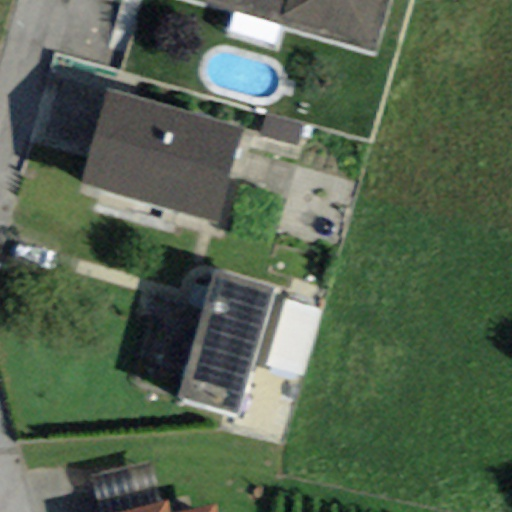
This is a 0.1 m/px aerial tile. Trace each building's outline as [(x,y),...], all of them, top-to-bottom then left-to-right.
[(389,0),(187,0),(374,55),(389,0)] [(244,130),(106,88),(78,181),(216,222),(244,130)] [(260,137),(297,146),(302,126),(265,116),(260,137)] [(236,418),(275,289),(215,271),(177,400),(236,418)] [(303,376),(321,311),(285,301),(266,365),(303,376)] [(100,511),(130,511),(160,504),(149,461),(91,476),(100,511)] [(213,511),(212,505),(184,511),(169,511),(167,502),(160,504),(130,511),(213,511)]
